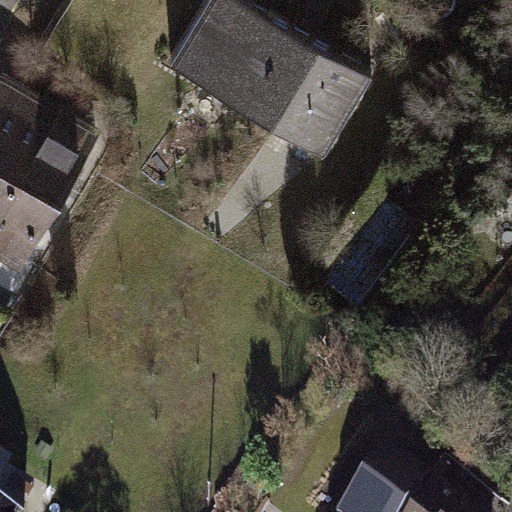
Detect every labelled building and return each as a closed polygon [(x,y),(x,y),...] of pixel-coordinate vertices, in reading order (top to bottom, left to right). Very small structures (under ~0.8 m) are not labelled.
[(295,22),(258,0),(203,0),(171,54),(248,100),(295,22)] [(372,68),(295,22),(248,100),(325,146),(372,68)] [(2,74),(0,77),(0,96),(59,132),(70,115),(2,74)] [(0,247),(19,259),(95,130),(70,115),(59,132),(0,96),(0,247)] [(511,411),(493,396),(470,423),(495,444),(511,423),(511,411)] [(506,511),(511,506),(464,473),(445,499),(427,486),(431,481),(388,451),(344,511),(506,511)]
